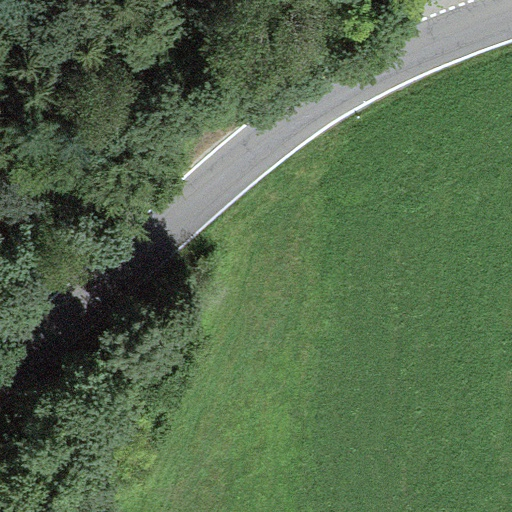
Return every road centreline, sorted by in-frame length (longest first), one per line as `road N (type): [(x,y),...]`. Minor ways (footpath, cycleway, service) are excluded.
road 1 (tertiary): [(0,363),(266,145),(511,17)]
road 2 (track): [(200,194),(124,140),(71,126),(0,146)]
